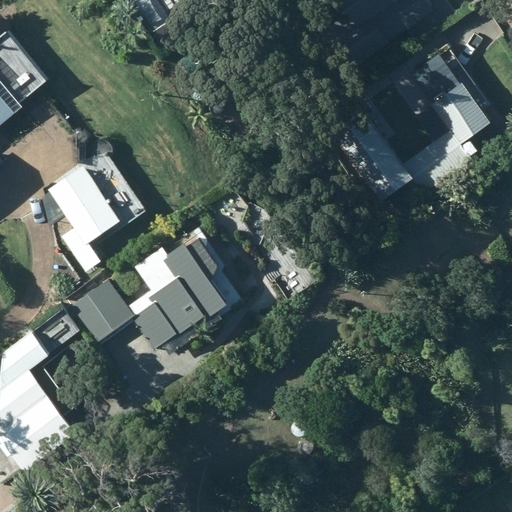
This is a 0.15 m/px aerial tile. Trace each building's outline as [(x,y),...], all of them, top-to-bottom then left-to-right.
[(165,10),(170,7),(171,0),(154,0),(154,3),(158,9),(165,10)] [(338,0),(358,28),(343,38),(360,63),(433,14),(423,0),(338,0)] [(48,84),(7,33),(0,38),(0,126),(21,109),(19,106),(48,84)] [(474,157),(463,141),(493,120),(443,50),(409,74),(449,129),(404,161),(363,105),(330,129),(381,199),(411,178),(422,194),(474,157)] [(93,153),(94,155),(110,150),(113,154),(114,151),(114,147),(113,144),(111,141),(108,139),(104,138),(100,138),(97,139),(94,142),(92,145),(92,149),(93,153)] [(63,237),(86,273),(101,263),(89,245),(120,224),(83,169),(51,191),(76,229),(63,237)] [(133,320),(154,351),(205,316),(208,320),(227,307),(185,246),(168,257),(169,260),(165,263),(177,281),(149,300),(153,307),(133,320)] [(119,284),(120,287),(123,289),(126,290),(130,290),(133,290),(136,288),(139,285),(140,282),(140,278),(139,275),(137,272),(134,270),(130,269),(126,269),(123,270),(120,273),(118,276),(118,280),(119,284)] [(69,309),(95,345),(134,317),(108,281),(69,309)] [(81,331),(62,302),(29,326),(33,332),(5,352),(0,389),(0,457),(11,472),(17,467),(23,475),(81,431),(53,393),(62,385),(42,360),(81,331)]
